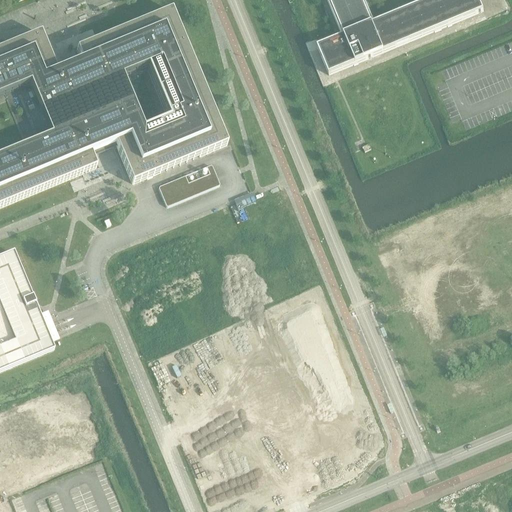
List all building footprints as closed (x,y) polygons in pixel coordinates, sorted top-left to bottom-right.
[(328,0),(344,37),(317,48),(329,76),(483,12),(478,0),(328,0)] [(40,35),(22,42),(0,51),(0,209),(82,175),(96,170),(96,169),(92,159),(91,156),(115,146),(117,149),(132,185),(133,186),(160,174),(199,158),(227,147),(227,146),(172,12),(171,12),(143,23),(143,22),(140,23),(141,24),(77,51),(76,51),(80,61),(82,64),(57,75),(56,72),(56,71),(41,35),(40,35)] [(371,151),(369,145),(367,146),(362,148),(365,154),(371,151)] [(168,209),(218,188),(219,188),(219,187),(219,186),(212,169),(212,168),(211,168),(210,168),(160,189),(159,189),(159,190),(158,190),(158,191),(159,191),(165,208),(166,208),(166,209),(167,209),(168,209)] [(243,210),(241,204),(235,206),(237,212),(243,210)] [(13,254),(0,259),(0,374),(54,352),(46,334),(30,295),(13,254)]
